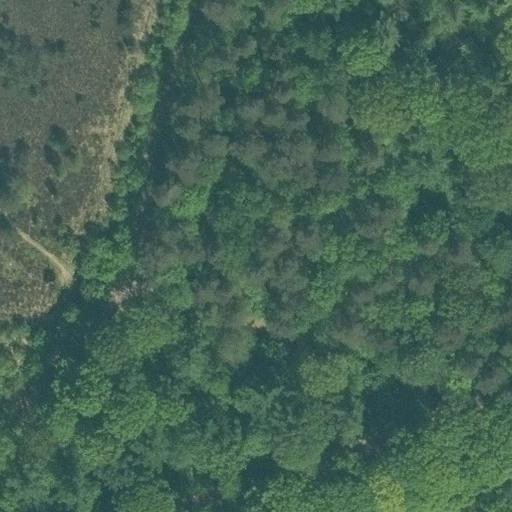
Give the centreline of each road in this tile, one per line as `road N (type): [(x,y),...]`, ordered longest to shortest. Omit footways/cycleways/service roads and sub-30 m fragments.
road 1 (track): [(511,413),(128,295)]
road 2 (track): [(180,511),(496,408)]
road 3 (track): [(192,0),(160,94),(128,295)]
